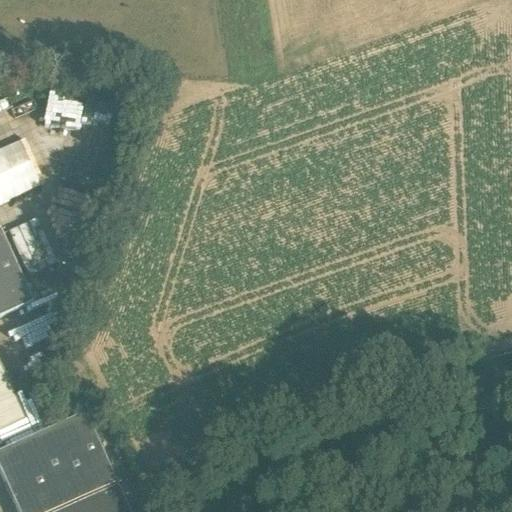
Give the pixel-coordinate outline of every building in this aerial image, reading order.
[(40,253),(42,261),(50,259),(39,221),(16,227),(22,248),(40,243),(43,252),(40,253)] [(0,318),(32,304),(0,235),(0,318)] [(0,430),(24,420),(0,365),(0,430)] [(496,378),(499,400),(511,398),(511,385),(511,376),(496,378)] [(83,416),(50,430),(0,451),(0,474),(16,511),(58,511),(115,487),(83,416)] [(126,511),(115,487),(58,511),(126,511)]
